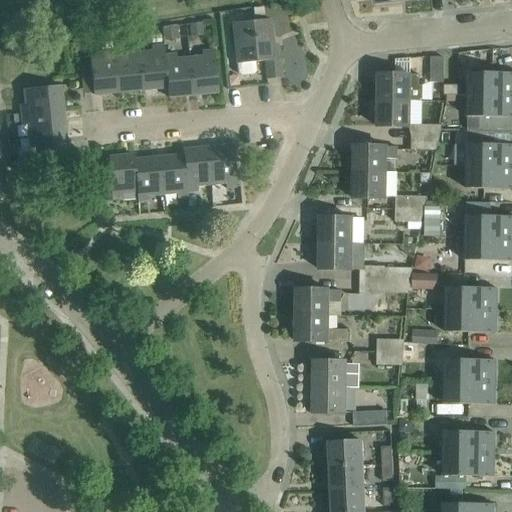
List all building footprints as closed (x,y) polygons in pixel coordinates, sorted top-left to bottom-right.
[(253,8),(254,21),(265,20),(264,7),(253,8)] [(273,45),(270,19),(265,20),(254,21),(232,23),(236,64),(238,64),(239,73),(241,75),(253,74),(255,71),(254,62),(265,61),(267,79),(282,78),(278,45),(273,45)] [(189,24),(190,35),(204,34),(203,22),(189,24)] [(162,27),(164,40),(178,38),(176,25),(162,27)] [(113,39),(113,41),(124,40),(123,30),(112,31),(113,39)] [(151,35),(152,44),(162,43),(161,34),(151,35)] [(101,50),(114,49),(113,41),(113,39),(100,40),(101,50)] [(167,87),(163,48),(163,44),(151,46),(151,50),(139,52),(142,90),(167,87)] [(118,92),(142,90),(139,52),(126,53),(126,48),(114,49),(118,92)] [(171,48),(163,48),(167,87),(168,97),(193,95),(189,57),(177,58),(176,54),(172,54),(171,48)] [(118,92),(114,49),(101,50),(102,55),(89,56),(93,95),(118,92)] [(189,57),(193,95),(218,92),(214,50),(201,51),(201,56),(189,57)] [(444,57),(432,58),(431,58),(431,83),(444,83),(444,57)] [(468,95),(511,95),(511,73),(468,73),(468,95)] [(378,101),(409,101),(423,102),(423,86),(419,86),(419,75),(378,75),(378,101)] [(21,114),(63,110),(60,85),(24,89),(25,105),(20,105),(21,114)] [(444,85),(444,95),(458,95),(458,85),(444,85)] [(511,95),(468,95),(468,117),(511,117),(511,95)] [(409,101),(378,101),(377,127),(409,127),(409,101)] [(65,135),(63,110),(21,114),(22,125),(27,124),(29,139),(65,135)] [(415,124),(415,137),(440,138),(442,125),(415,124)] [(65,135),(29,139),(30,153),(25,153),(26,164),(68,159),(65,135)] [(440,138),(415,137),(411,137),(411,150),(437,151),(440,138)] [(207,148),(211,184),(225,183),(226,188),(236,187),(232,145),(207,148)] [(467,167),(511,167),(511,145),(467,145),(467,146),(467,166),(467,167)] [(354,172),(385,172),(385,160),(397,160),(398,148),(354,146),(354,172)] [(182,150),(183,155),(187,192),(197,191),(197,186),(211,184),(207,148),(182,150)] [(122,193),(136,192),(133,160),(134,160),(134,155),(108,157),(112,199),(123,198),(122,193)] [(188,197),(187,192),(183,155),(158,157),(162,194),(176,193),(177,198),(188,197)] [(158,157),(134,160),(133,160),(136,192),(137,192),(138,202),(149,201),(148,195),(162,194),(158,157)] [(511,167),(467,167),(466,189),(511,189),(511,167)] [(384,197),(396,198),(397,198),(397,196),(398,173),(385,172),(354,172),(353,199),(384,199),(384,197)] [(420,173),(420,184),(429,184),(431,173),(420,173)] [(189,207),(196,206),(195,196),(188,197),(189,207)] [(397,196),(397,198),(396,198),(396,209),(425,210),(426,206),(427,202),(427,198),(420,197),(397,196)] [(484,203),(476,203),(476,215),(484,215),(484,203)] [(442,206),(426,206),(426,236),(442,236),(442,206)] [(422,223),(425,210),(396,209),(396,222),(409,223),(409,230),(419,230),(420,223),(422,223)] [(466,238),(511,239),(511,238),(511,216),(466,216),(466,238)] [(320,244),(352,245),(352,219),(320,218),(320,244)] [(511,251),(511,239),(466,238),(465,260),(511,261),(511,251)] [(363,270),(363,245),(352,245),(320,244),(320,270),(351,271),(351,270),(363,270)] [(418,256),(414,270),(428,273),(431,259),(418,256)] [(383,268),(383,281),(410,281),(412,269),(383,268)] [(443,290),(443,274),(413,274),(412,290),(443,290)] [(410,281),(383,281),(359,281),(359,294),(409,294),(410,282),(410,281)] [(445,310),(492,311),(493,299),(497,299),(497,289),(446,287),(445,310)] [(296,316),(328,317),(328,303),(341,303),(341,291),(328,291),(328,290),(297,290),(296,316)] [(492,311),(445,310),(445,332),(496,333),(497,323),(492,323),(492,311)] [(328,317),(296,316),(296,342),(327,342),(327,344),(342,344),(342,343),(350,343),(350,330),(327,330),(328,317)] [(414,330),(413,344),(438,346),(439,332),(414,330)] [(377,340),(376,353),(404,354),(404,347),(405,340),(377,340)] [(403,366),(403,358),(404,354),(376,353),(376,366),(403,366)] [(445,382),(491,383),(491,370),(496,370),(496,361),(445,359),(445,382)] [(314,388),(346,388),(347,363),(314,362),(314,388)] [(491,383),(445,382),(444,404),(495,405),(495,395),(491,395),(491,383)] [(346,388),(314,388),(314,414),(345,414),(346,388)] [(388,425),(387,411),(354,412),(354,426),(388,425)] [(444,454),(490,455),(490,442),(495,442),(495,432),(444,432),(444,454)] [(328,443),(330,467),(364,465),(363,442),(328,443)] [(381,447),(382,464),(393,464),(392,447),(381,447)] [(490,467),(490,455),(444,454),(443,477),(437,477),(437,489),(469,489),(469,477),(494,477),(494,467),(490,467)] [(393,464),(382,464),(383,482),(394,482),(393,464)] [(330,467),(331,491),(365,490),(364,465),(330,467)] [(384,507),(395,506),(394,488),(383,489),(384,507)] [(331,491),(331,511),(365,511),(365,490),(331,491)] [(454,493),(454,503),(468,504),(469,494),(454,493)] [(442,511),(493,511),(494,504),(468,504),(454,503),(443,503),(442,511)]
